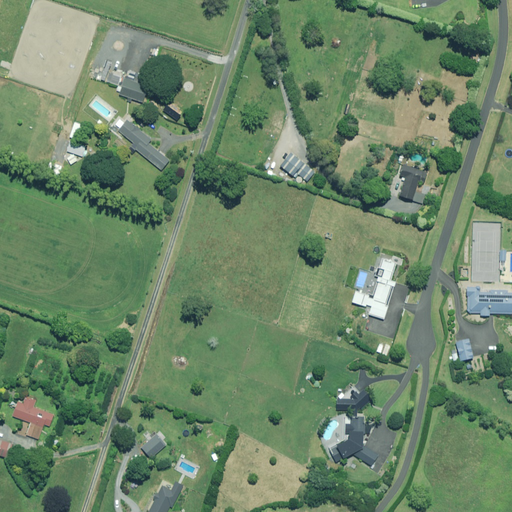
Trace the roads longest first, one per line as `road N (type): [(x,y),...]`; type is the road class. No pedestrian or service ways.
road 1 (residential): [(249,0),(84,511)]
road 2 (residential): [(501,0),(500,67),(423,307),(419,418),(403,473),(379,511)]
